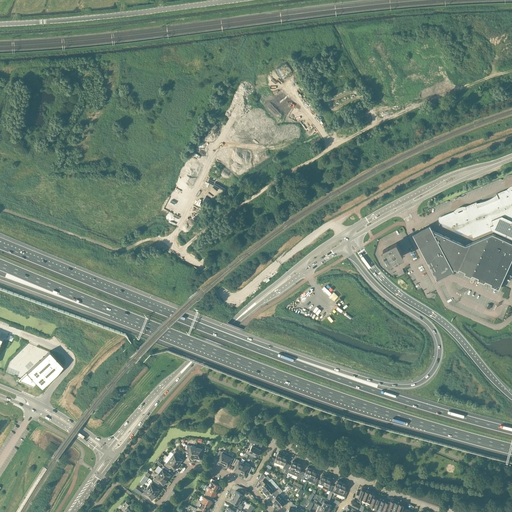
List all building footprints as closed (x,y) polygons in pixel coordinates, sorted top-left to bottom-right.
[(439,219),(439,220),(439,221),(439,222),(440,222),(440,223),(462,233),(468,235),(471,234),(473,237),(492,230),(511,238),(511,190),(508,189),(508,188),(496,194),(492,197),(487,200),(482,201),(477,203),(476,202),(464,207),(463,211),(459,212),(455,211),(455,210),(441,216),(440,217),(439,217),(439,218),(439,219)] [(429,225),(412,233),(437,280),(454,271),(452,268),(453,268),(458,271),(459,269),(465,272),(464,273),(471,277),(472,275),(478,277),(477,279),(484,282),(485,281),(491,283),(490,285),(499,289),(511,259),(511,242),(493,234),(465,245),(433,231),(430,226),(429,225)] [(402,255),(396,243),(384,250),(390,262),(402,255)] [(49,351),(19,379),(33,384),(36,382),(41,388),(58,372),(63,366),(49,351)] [(248,449),(246,453),(255,457),(257,455),(258,455),(261,450),(260,449),(263,444),(254,441),(252,445),(250,450),(248,449)] [(187,445),(186,447),(187,448),(187,451),(190,452),(189,457),(192,458),(192,457),(195,457),(196,447),(196,446),(187,445)] [(202,449),(196,447),(195,457),(197,458),(197,459),(200,460),(201,454),(204,454),(205,451),(206,451),(206,448),(202,447),(202,449)] [(220,450),(217,456),(219,457),(217,463),(219,464),(220,463),(223,464),(228,454),(223,451),(222,452),(220,450)] [(174,454),(170,458),(178,464),(180,462),(181,463),(183,460),(178,457),(180,455),(175,451),(173,453),(174,454)] [(273,457),(271,463),(274,464),(275,461),(280,463),(283,453),(279,452),(276,459),(273,457)] [(283,453),(280,463),(284,465),(283,468),(286,469),(288,465),(288,464),(285,462),(288,455),(283,453)] [(228,454),(223,464),(225,465),(225,466),(227,468),(230,463),(232,464),(235,458),(233,457),(233,456),(228,454)] [(178,464),(170,458),(167,463),(166,462),(164,465),(170,469),(171,466),(176,470),(178,467),(177,467),(178,464)] [(239,473),(244,464),(239,461),(239,460),(237,459),(234,465),(236,466),(234,471),(236,472),(237,471),(239,473)] [(244,464),(239,473),(242,474),(241,475),(244,476),(247,471),(249,473),(252,467),(250,465),(251,464),(246,461),(244,464)] [(286,469),(285,472),(288,473),(288,472),(293,474),(297,463),(293,461),(290,466),(288,465),(286,469)] [(297,463),(293,474),(297,476),(297,477),(300,478),(301,477),(303,471),(300,470),(302,465),(297,463)] [(159,473),(167,479),(169,477),(170,478),(171,475),(167,472),(169,470),(163,466),(162,468),(162,469),(159,473)] [(303,471),(301,477),(303,478),(303,479),(308,481),(313,469),(308,467),(305,472),(303,471)] [(313,469),(308,481),(312,482),(312,483),(315,484),(317,479),(318,477),(315,476),(318,469),(314,467),(313,469)] [(167,479),(159,473),(155,478),(155,477),(153,480),(158,484),(160,481),(164,485),(166,482),(165,482),(167,479)] [(262,473),(258,480),(263,485),(260,488),(264,492),(272,484),(269,480),(270,479),(267,475),(266,477),(262,473)] [(315,484),(315,485),(318,486),(319,483),(324,484),(324,485),(327,476),(328,475),(323,473),(320,480),(317,479),(315,484)] [(145,475),(140,482),(143,485),(148,477),(145,475)] [(324,484),(322,488),(324,488),(330,491),(331,488),(332,485),(330,484),(332,478),(327,476),(324,485),(324,484)] [(209,486),(217,490),(218,488),(220,488),(219,486),(218,485),(219,483),(220,483),(221,483),(213,479),(212,482),(211,481),(209,486)] [(147,488),(155,494),(157,492),(158,493),(160,491),(157,489),(159,486),(152,481),(147,488)] [(331,488),(330,491),(333,492),(338,494),(342,482),(337,481),(335,486),(332,485),(331,488)] [(342,482),(338,494),(342,496),(345,497),(347,491),(345,490),(347,484),(342,482)] [(272,484),(264,492),(267,496),(268,495),(272,492),(274,494),(280,488),(278,486),(276,488),(272,484)] [(216,493),(217,490),(209,486),(206,491),(207,492),(206,494),(213,498),(213,497),(212,497),(213,495),(214,495),(216,495),(216,493)] [(362,499),(367,488),(362,486),(360,491),(357,490),(355,496),(362,499)] [(154,497),(155,494),(147,488),(144,493),(143,492),(141,495),(147,499),(148,496),(153,500),(155,497),(154,497)] [(271,500),(275,504),(284,496),(280,493),(282,491),(280,488),(274,494),(275,496),(271,500)] [(367,488),(362,499),(367,500),(371,489),(367,488)] [(371,489),(367,500),(371,502),(374,494),(375,491),(371,489)] [(235,490),(233,495),(242,500),(244,495),(246,496),(247,493),(242,490),(240,493),(235,490)] [(213,498),(206,494),(204,497),(203,496),(201,501),(209,505),(210,503),(212,503),(212,501),(211,500),(212,498),(213,498)] [(374,506),(378,495),(374,494),(371,502),(370,505),(374,506)] [(233,495),(230,500),(235,503),(234,505),(241,509),(243,506),(241,505),(243,501),(242,500),(233,495)] [(378,495),(374,506),(378,508),(382,497),(378,495)] [(284,496),(275,504),(278,508),(283,504),(285,507),(290,501),(289,499),(287,501),(284,496)] [(322,503),(321,506),(330,510),(332,506),(327,503),(328,500),(322,497),(320,502),(322,503)] [(382,497),(378,508),(382,510),(387,498),(382,497)] [(388,508),(392,510),(396,499),(392,497),(391,500),(388,508)] [(391,500),(387,498),(382,510),(387,511),(388,508),(391,500)] [(396,499),(392,510),(396,511),(400,500),(396,499)] [(198,500),(196,505),(198,506),(199,507),(198,509),(203,511),(204,511),(206,510),(207,510),(209,510),(208,508),(209,505),(201,501),(198,500)] [(400,500),(396,511),(397,511),(404,511),(406,508),(403,507),(405,502),(400,500)] [(290,501),(285,507),(289,509),(287,511),(293,511),(296,508),(297,505),(293,503),(293,502),(290,501)]
